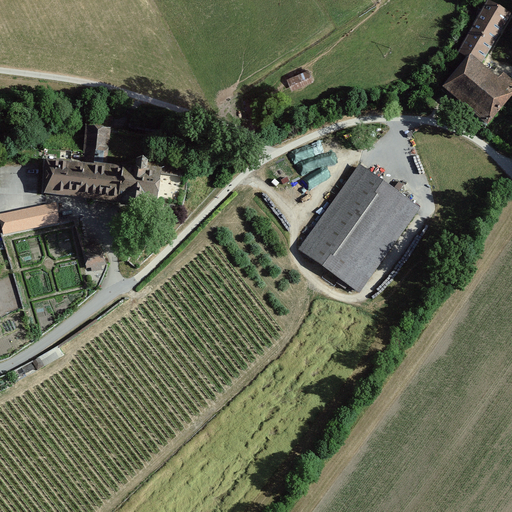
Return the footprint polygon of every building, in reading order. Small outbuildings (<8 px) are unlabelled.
[(467,59),(478,68),(511,16),(488,2),(456,52),(467,59)] [(488,127),(511,97),(511,83),(502,75),(497,82),(478,68),(467,59),(442,90),(488,127)] [(308,69),(287,78),(291,90),(313,81),(308,69)] [(133,168),(105,167),(110,129),(111,130),(113,118),(87,115),(81,166),(46,161),(42,193),(156,207),(159,164),(150,164),(150,162),(147,159),(144,158),(141,157),(138,158),(135,160),(134,163),(133,168)] [(418,209),(359,167),(300,249),(359,291),(418,209)] [(56,205),(0,216),(0,220),(3,234),(60,223),(56,205)] [(83,248),(87,268),(105,264),(99,244),(83,248)] [(58,347),(33,362),(37,369),(44,364),(45,366),(63,355),(58,347)]
